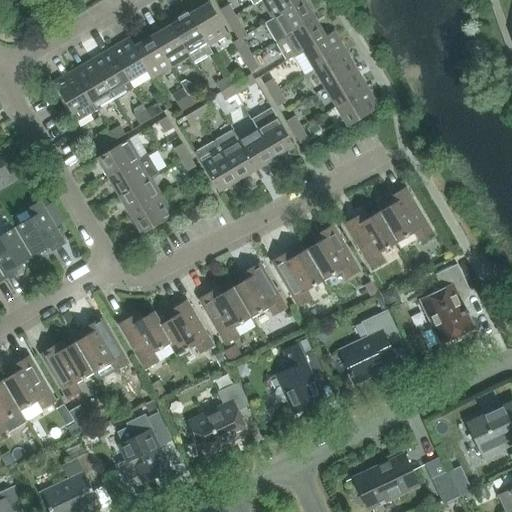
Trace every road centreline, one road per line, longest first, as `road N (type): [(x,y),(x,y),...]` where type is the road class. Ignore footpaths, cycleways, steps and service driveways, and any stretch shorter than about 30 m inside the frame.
road 1 (residential): [(377,161),(152,275),(113,271)]
road 2 (residential): [(511,363),(295,468)]
road 3 (residential): [(0,73),(113,271)]
road 4 (residential): [(122,0),(0,70)]
road 5 (residential): [(113,271),(87,276),(0,328)]
